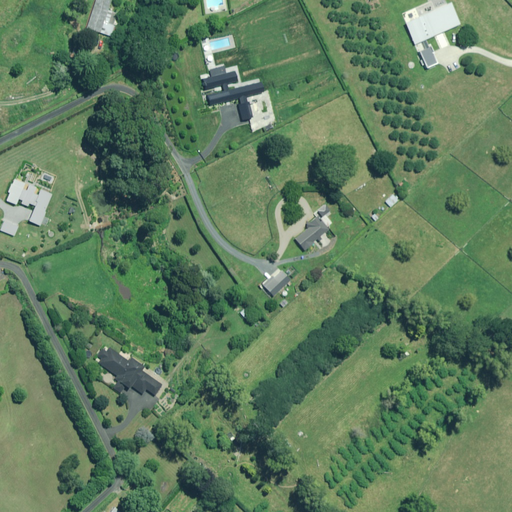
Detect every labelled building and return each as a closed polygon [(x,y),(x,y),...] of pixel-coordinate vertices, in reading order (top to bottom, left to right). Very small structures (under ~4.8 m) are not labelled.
[(124,2),(116,0),(95,0),(86,29),(113,37),(120,14),(124,2)] [(430,48),(429,45),(426,40),(459,25),(450,3),(404,24),(414,45),(422,42),(424,47),(425,50),(419,53),(426,69),(437,64),(433,54),(434,53),(432,47),(430,48)] [(228,84),(236,82),(233,72),(225,74),(223,67),(209,70),(210,78),(202,79),(205,90),(221,86),(223,93),(206,97),(209,111),(237,104),(241,121),(252,118),(247,97),(263,93),(260,83),(230,90),(228,84)] [(25,184),(13,180),(6,201),(15,205),(17,199),(22,201),(21,204),(27,207),(28,204),(34,206),(28,222),(40,226),(51,194),(40,189),(35,188),(25,184)] [(391,195),(386,200),(393,206),(397,201),(391,195)] [(304,251),(314,243),(316,246),(322,241),(319,237),(328,230),(327,228),(330,225),(325,219),(322,221),(318,215),(307,224),(310,227),(295,240),(304,251)] [(16,250),(7,246),(4,251),(14,255),(16,250)] [(290,282),(280,270),(272,277),(263,285),(273,297),(290,282)] [(249,315),(245,309),(240,313),(244,319),(249,315)] [(101,333),(98,333),(97,334),(96,334),(96,335),(95,335),(95,336),(95,337),(95,338),(95,339),(95,340),(96,341),(97,342),(98,342),(99,342),(100,342),(101,342),(102,342),(102,341),(103,340),(104,339),(104,338),(104,337),(104,336),(103,335),(102,334),(101,333)] [(127,361),(109,348),(105,353),(101,350),(96,357),(100,360),(98,364),(116,377),(114,379),(117,381),(112,388),(121,394),(125,388),(128,390),(130,386),(146,397),(149,392),(155,396),(162,386),(144,373),(146,370),(129,358),(127,361)] [(44,435),(34,435),(33,446),(35,446),(34,460),(49,461),(49,452),(44,452),(44,435)]
